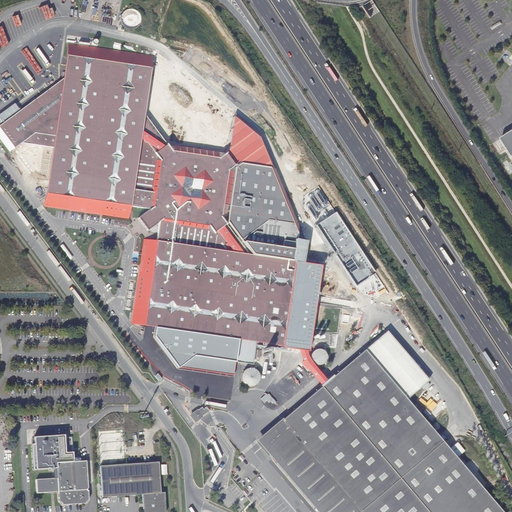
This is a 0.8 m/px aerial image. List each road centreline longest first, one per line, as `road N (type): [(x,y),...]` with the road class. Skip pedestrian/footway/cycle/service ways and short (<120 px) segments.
road 1 (motorway): [(260,0),(511,383)]
road 2 (motorway): [(511,357),(276,0)]
road 3 (motorway): [(337,156),(511,429)]
road 4 (primary): [(511,203),(427,61),(415,0)]
road 5 (motorway): [(222,0),(337,156)]
road 6 (motorway): [(236,0),(337,156)]
